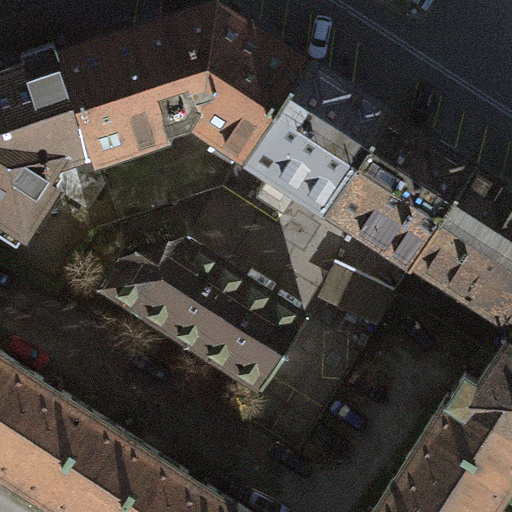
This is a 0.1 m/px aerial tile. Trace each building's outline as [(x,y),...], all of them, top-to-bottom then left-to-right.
[(241,151),(301,58),(211,0),(204,0),(53,49),(85,150),(86,153),(164,128),(163,125),(180,119),(184,114),(241,151)] [(85,150),(53,49),(0,66),(0,221),(17,233),(50,182),(40,175),(49,161),(85,150)] [(313,198),(321,203),(382,110),(374,105),(336,81),(301,58),(241,151),(313,198)] [(382,110),(321,203),(405,257),(466,164),(422,136),(382,110)] [(509,317),(500,331),(511,339),(511,193),(466,164),(405,257),(489,310),(497,310),(509,317)] [(115,256),(99,282),(254,382),(298,315),(204,254),(176,236),(115,256)] [(511,339),(500,331),(470,378),(458,370),(442,394),(440,396),(511,442),(511,339)] [(0,473),(1,474),(60,511),(104,511),(116,493),(88,475),(118,429),(0,353),(0,473)] [(439,392),(362,511),(482,511),(511,466),(511,442),(440,396),(442,394),(439,392)] [(116,493),(104,511),(248,511),(118,429),(88,475),(116,493)]
